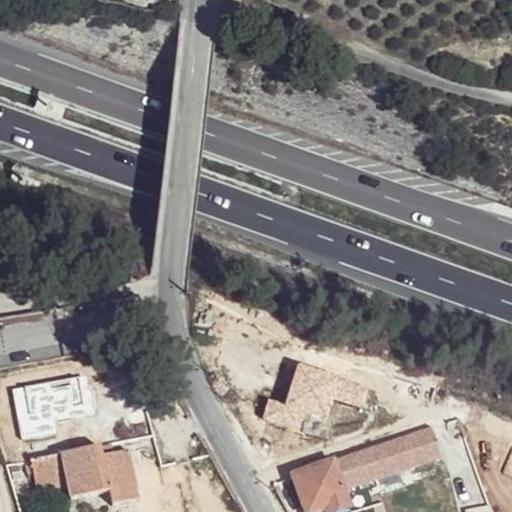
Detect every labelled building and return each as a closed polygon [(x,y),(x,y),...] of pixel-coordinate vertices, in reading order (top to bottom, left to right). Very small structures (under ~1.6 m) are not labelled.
[(286,401),(270,395),(261,419),(302,433),(309,413),(328,420),(335,399),(364,410),(372,388),(300,363),(286,401)] [(358,454),(334,463),(341,483),(343,488),(441,457),(432,428),(428,430),(423,431),(414,433),(401,438),(358,454)] [(72,448),(30,455),(38,496),(69,490),(63,455),(73,452),(72,448)] [(73,452),(63,455),(69,490),(70,501),(109,493),(111,493),(104,456),(101,448),(73,452)] [(128,452),(104,456),(111,493),(109,493),(112,506),(137,500),(128,452)] [(334,463),(294,477),(308,511),(316,511),(327,510),(327,511),(337,511),(349,508),(343,488),(341,483),(334,463)]
